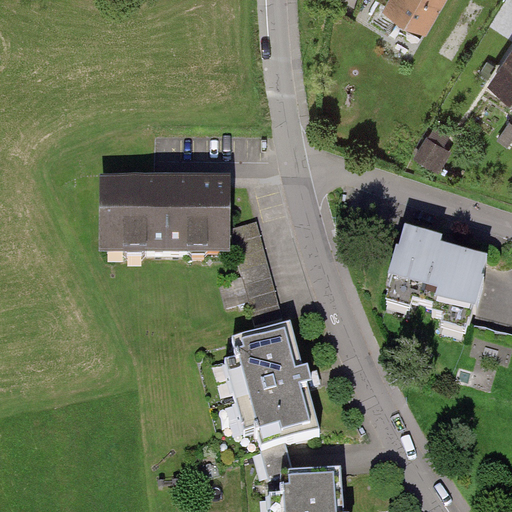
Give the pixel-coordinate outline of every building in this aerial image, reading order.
[(443,0),(382,0),(378,8),(422,35),(443,0)] [(511,45),(485,87),(511,103),(511,45)] [(440,169),(457,134),(437,124),(420,159),(440,169)] [(225,192),(100,190),(99,264),(223,265),(225,192)] [(258,224),(230,232),(257,330),(284,323),(270,272),(258,224)] [(428,245),(388,233),(370,291),(458,317),(474,266),(426,251),(428,245)] [(292,328),(231,344),(260,453),(320,437),(292,328)] [(345,511),(342,477),(278,483),(280,511),(345,511)]
